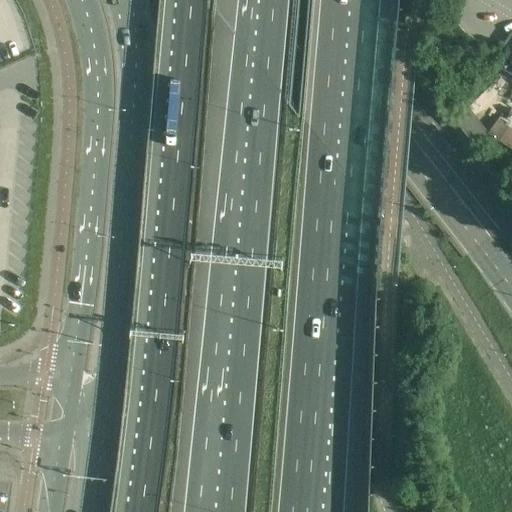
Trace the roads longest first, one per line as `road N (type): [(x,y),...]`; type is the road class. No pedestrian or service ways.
road 1 (motorway): [(191,0),(139,511)]
road 2 (motorway): [(264,0),(219,511)]
road 3 (motorway): [(306,511),(348,0)]
road 4 (secondary): [(106,408),(132,111),(122,0)]
road 5 (secondary): [(81,0),(98,112),(69,383)]
road 6 (secondary): [(283,0),(511,292)]
road 7 (secondary): [(511,225),(334,0)]
